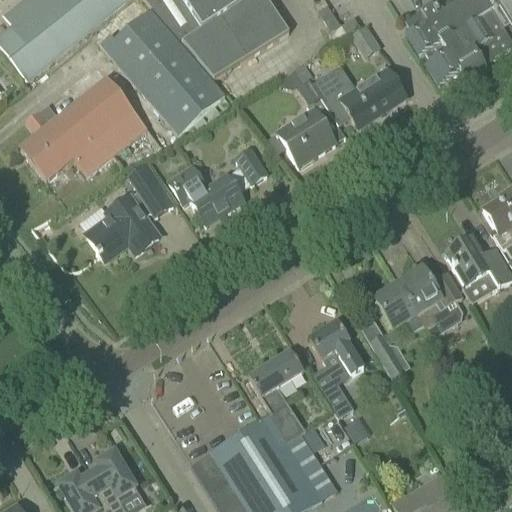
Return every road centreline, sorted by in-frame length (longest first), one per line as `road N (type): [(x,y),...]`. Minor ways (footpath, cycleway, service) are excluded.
road 1 (tertiary): [(108,377),(511,127)]
road 2 (tertiary): [(108,377),(0,243)]
road 3 (unclassified): [(194,511),(108,377)]
road 4 (residential): [(0,446),(108,377)]
